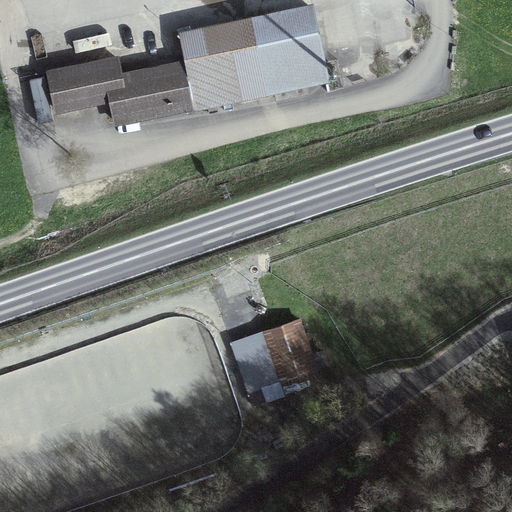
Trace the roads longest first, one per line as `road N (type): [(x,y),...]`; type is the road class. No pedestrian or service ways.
road 1 (motorway): [(511,135),(0,304)]
road 2 (residential): [(52,181),(421,89),(441,61),(441,0)]
road 3 (unknown): [(42,0),(60,18),(107,33),(239,0)]
road 4 (track): [(235,511),(360,404)]
road 5 (track): [(360,404),(511,343)]
road 6 (track): [(235,444),(247,417),(267,404),(326,395),(360,404)]
